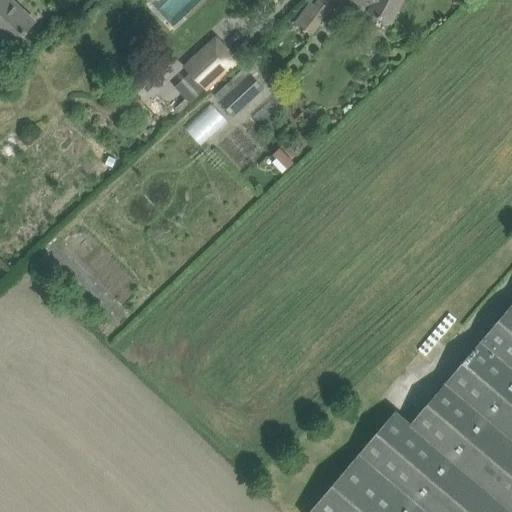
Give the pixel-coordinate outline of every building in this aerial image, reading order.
[(0,0),(0,37),(12,48),(35,22),(19,7),(16,10),(6,0),(0,0)] [(311,0),(295,22),(311,36),(338,0),(318,0),(316,3),(312,0),(311,0)] [(391,25),(397,15),(404,0),(352,0),(371,10),(369,13),(391,25)] [(243,62),(217,35),(183,66),(208,94),(243,62)] [(276,79),(255,57),(215,95),(235,117),(276,79)] [(293,118),(299,124),(305,117),(300,110),(293,118)] [(39,262),(51,277),(61,268),(48,254),(39,262)] [(396,412),(310,511),(511,511),(511,305),(411,425),(396,412)]
